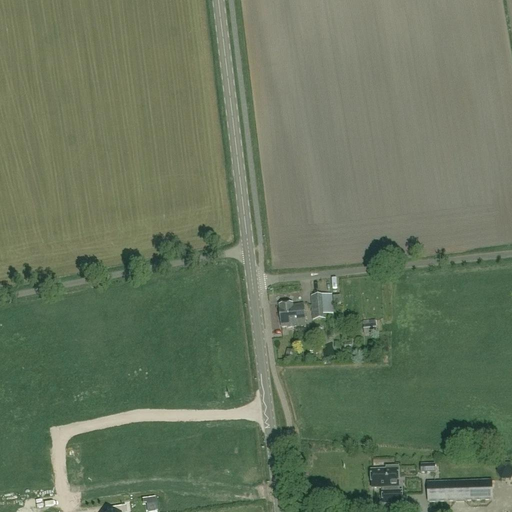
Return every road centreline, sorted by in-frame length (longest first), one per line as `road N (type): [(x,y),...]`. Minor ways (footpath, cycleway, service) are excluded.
road 1 (unclassified): [(251,281),(511,253)]
road 2 (unclassified): [(0,297),(248,248)]
road 3 (tertiary): [(248,248),(219,0)]
road 4 (tertiary): [(280,511),(251,281)]
